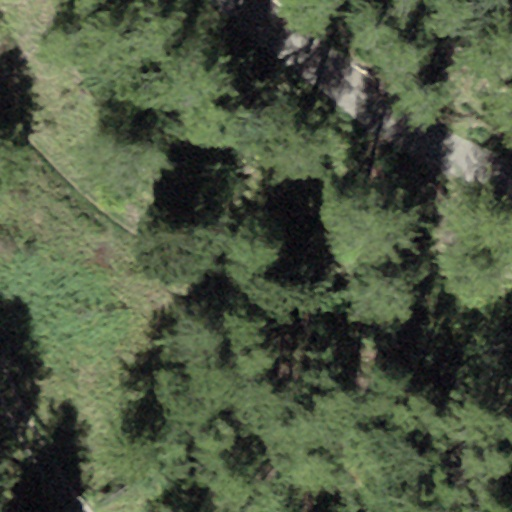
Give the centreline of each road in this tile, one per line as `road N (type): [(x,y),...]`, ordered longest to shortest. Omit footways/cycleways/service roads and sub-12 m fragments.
road 1 (track): [(254,0),(405,120),(511,188)]
road 2 (track): [(0,355),(21,422),(80,511)]
